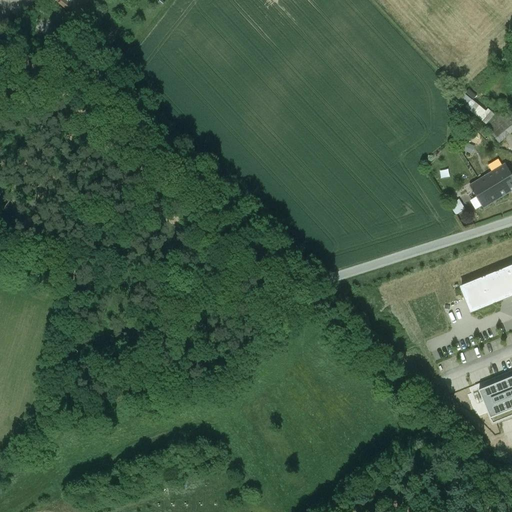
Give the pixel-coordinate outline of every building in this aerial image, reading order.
[(65,0),(54,0),(54,1),(68,11),(72,5),(65,0)] [(468,95),(461,100),(467,106),(473,101),(468,95)] [(501,112),(485,126),(489,131),(499,143),(511,132),(511,122),(510,121),(507,117),(505,118),(501,112)] [(502,158),(491,164),(495,171),(505,165),(502,158)] [(495,171),(470,186),(484,208),(511,191),(511,175),(505,165),(495,171)] [(457,214),(466,209),(462,201),(452,206),(457,214)] [(511,267),(461,288),(472,312),(511,296),(511,267)] [(511,377),(479,391),(491,419),(511,410),(511,377)]
